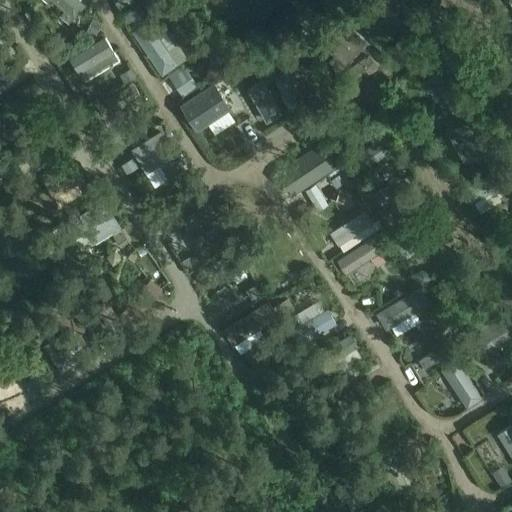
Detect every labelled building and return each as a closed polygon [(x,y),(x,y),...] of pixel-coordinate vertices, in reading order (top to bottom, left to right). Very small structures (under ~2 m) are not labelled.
[(56,0),(64,6),(75,15),(84,4),(79,0),(56,0)] [(376,0),(374,16),(413,24),(416,7),(378,0),(376,0)] [(121,17),(129,27),(140,19),(132,9),(121,17)] [(93,18),(87,30),(96,35),(102,23),(93,18)] [(159,39),(169,32),(162,21),(156,25),(152,19),(134,30),(163,72),(180,61),(172,49),(168,52),(159,39)] [(367,42),(342,19),(320,43),(344,65),(367,42)] [(412,32),(402,39),(406,46),(416,39),(412,32)] [(113,51),(104,37),(70,58),(78,71),(113,51)] [(358,81),(371,72),(377,68),(369,56),(363,60),(350,69),(358,81)] [(0,82),(9,75),(0,64),(0,82)] [(119,75),(124,84),(136,77),(131,68),(119,75)] [(177,98),(200,88),(191,69),(169,79),(177,98)] [(433,77),(453,111),(466,104),(446,69),(433,77)] [(262,80),(247,89),(267,122),(281,114),(262,80)] [(306,104),(297,82),(282,88),(291,110),(306,104)] [(140,95),(132,83),(98,103),(105,116),(140,95)] [(198,129),(230,108),(215,84),(182,105),(198,129)] [(423,116),(427,123),(438,116),(434,110),(423,116)] [(491,145),(479,125),(475,117),(449,132),(465,160),(491,145)] [(145,132),(142,126),(133,132),(136,138),(145,132)] [(326,143),(333,145),(337,132),(330,131),(326,143)] [(161,132),(133,150),(141,162),(155,153),(169,175),(183,166),(161,132)] [(352,162),(358,171),(395,147),(387,135),(350,159),(352,162)] [(25,174),(50,160),(36,136),(11,150),(25,174)] [(334,166),(321,146),(280,172),(293,193),(334,166)] [(128,151),(117,157),(122,165),(133,159),(128,151)] [(484,157),(490,167),(499,162),(493,152),(484,157)] [(54,195),(83,179),(71,158),(42,174),(54,195)] [(473,202),(510,179),(502,166),(464,188),(473,202)] [(0,182),(9,181),(6,167),(0,168),(0,182)] [(332,180),(336,187),(343,182),(339,175),(332,180)] [(357,184),(364,194),(370,190),(363,180),(357,184)] [(97,185),(87,191),(91,198),(101,192),(97,185)] [(387,185),(374,193),(383,207),(380,209),(388,220),(421,198),(413,187),(396,198),(387,185)] [(75,236),(87,229),(94,241),(118,226),(103,202),(79,217),(67,224),(75,236)] [(406,258),(446,231),(437,218),(397,245),(406,258)] [(203,256),(241,233),(232,219),(194,242),(203,256)] [(353,219),(331,233),(339,245),(361,231),(353,219)] [(120,231),(113,236),(120,246),(128,242),(120,231)] [(384,249),(375,235),(338,259),(347,273),(384,249)] [(197,273),(196,273),(204,286),(219,277),(224,285),(233,279),(228,272),(237,266),(229,253),(197,273)] [(194,254),(183,261),(187,269),(198,262),(194,254)] [(415,274),(421,284),(431,278),(428,272),(420,271),(415,274)] [(132,323),(161,289),(150,280),(121,313),(132,323)] [(254,285),(247,289),(254,301),(262,297),(254,285)] [(387,327),(428,302),(420,288),(379,313),(387,327)] [(288,298),(281,303),(286,311),(294,306),(288,298)] [(106,301),(96,307),(108,326),(118,319),(106,301)] [(234,342),(259,327),(274,316),(266,303),(225,329),(234,342)] [(305,340),(336,322),(328,309),(310,320),(308,321),(297,327),(305,340)] [(473,350),(507,329),(499,316),(465,336),(473,350)] [(62,369),(86,354),(70,330),(47,346),(62,369)] [(445,330),(434,336),(439,344),(449,338),(445,330)] [(332,360),(357,345),(351,335),(312,358),(319,368),(320,367),(323,372),(336,365),(332,360)] [(90,343),(95,350),(106,344),(101,336),(90,343)] [(283,350),(287,357),(296,352),(292,345),(283,350)] [(442,351),(447,360),(455,356),(450,346),(442,351)] [(481,396),(457,360),(443,369),(467,406),(481,396)] [(279,397),(312,375),(303,361),(270,384),(279,397)] [(0,401),(13,398),(5,371),(0,372),(0,401)] [(41,374),(28,381),(34,390),(46,383),(41,374)] [(340,397),(345,405),(353,401),(348,392),(340,397)] [(352,429),(344,415),(306,436),(313,450),(352,429)] [(511,424),(511,425),(498,433),(511,454),(511,424)] [(352,455),(357,466),(368,461),(363,450),(352,455)] [(412,490),(410,487),(407,479),(394,454),(381,461),(399,497),(412,490)] [(343,500),(375,483),(368,470),(336,488),(343,500)] [(508,474),(498,480),(501,486),(511,480),(508,474)] [(382,502),(376,511),(377,511),(388,511),(391,507),(382,502)]
